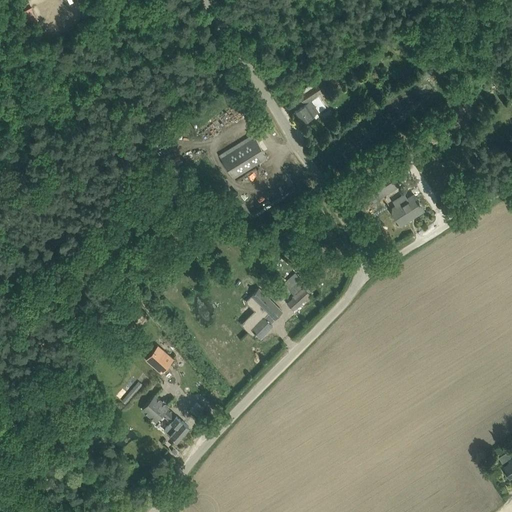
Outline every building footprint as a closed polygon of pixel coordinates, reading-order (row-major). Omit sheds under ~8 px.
[(25,24),(38,18),(32,7),(19,13),(25,24)] [(334,59),(355,46),(351,40),(348,42),(343,33),(327,43),(332,51),(329,52),(334,59)] [(332,59),(328,54),(321,59),(324,64),(332,59)] [(331,75),(300,96),(305,103),(335,82),(331,75)] [(302,122),(306,120),(318,112),(326,107),(318,95),(301,107),(300,106),(299,106),(298,105),(295,107),(297,109),(294,111),(302,122)] [(221,158),(233,178),(267,157),(255,137),(221,158)] [(399,185),(389,169),(361,187),(372,203),(399,185)] [(404,193),(393,201),(396,205),(390,209),(400,224),(413,216),(412,215),(422,208),(423,210),(424,209),(414,194),(408,198),(404,193)] [(261,337),(270,328),(273,325),(269,322),(273,317),(274,318),(282,311),(258,287),(251,294),(267,311),(251,328),(256,333),(258,335),(258,334),(261,337)] [(287,303),(289,305),(293,310),(310,294),(304,288),(287,303)] [(158,346),(147,359),(161,371),(172,358),(158,346)] [(143,385),(138,381),(120,401),(125,405),(143,385)] [(164,430),(170,435),(177,440),(189,426),(167,408),(169,406),(154,394),(141,409),(156,421),(162,414),(171,421),(164,430)] [(110,413),(116,406),(106,397),(100,404),(110,413)] [(511,457),(508,460),(509,462),(503,466),(510,477),(511,475),(511,457)]
